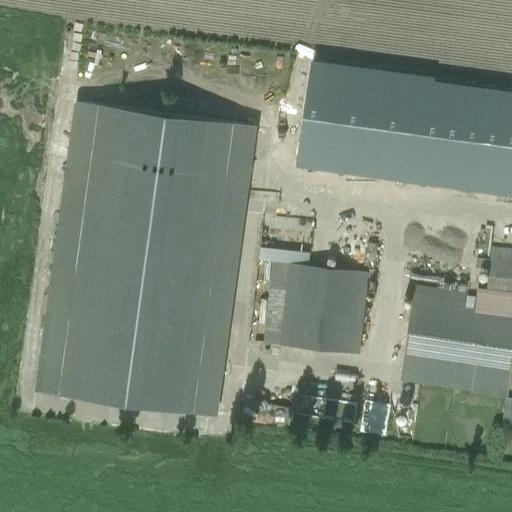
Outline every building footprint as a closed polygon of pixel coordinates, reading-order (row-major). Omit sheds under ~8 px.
[(511,91),(310,67),(298,166),(511,192),(511,91)] [(159,96),(159,108),(186,109),(187,97),(159,96)] [(100,103),(61,394),(191,412),(232,122),(100,103)] [(487,292),(511,294),(511,249),(491,247),(487,292)] [(476,257),(475,267),(487,268),(488,259),(476,257)] [(264,342),(361,352),(370,270),(273,260),(264,342)] [(403,361),(510,379),(511,367),(511,315),(465,307),(467,294),(416,285),(403,361)] [(511,398),(506,397),(500,430),(511,431),(511,398)]
